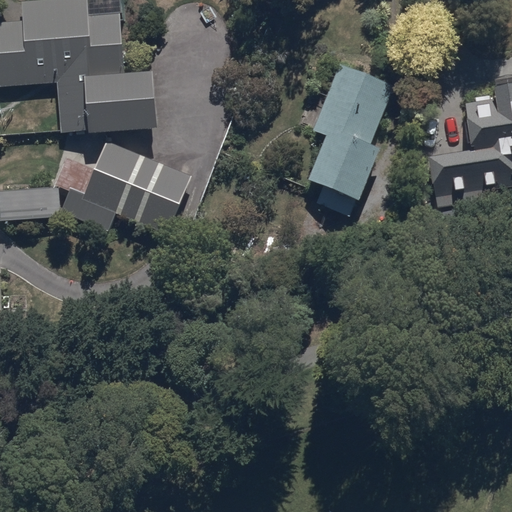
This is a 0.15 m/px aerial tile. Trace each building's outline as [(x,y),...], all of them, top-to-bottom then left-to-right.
[(0,86),(55,82),(60,134),(86,132),(87,136),(159,130),(154,70),(126,73),(119,0),(53,0),(20,3),(22,22),(0,23),(0,86)] [(370,144),(394,86),(339,63),(312,130),(327,136),(309,179),(322,185),(315,203),(348,217),(355,201),(360,203),(382,149),(370,144)] [(473,151),(428,157),(437,222),(482,216),(479,190),(511,185),(511,155),(511,154),(511,86),(496,88),(497,97),(466,101),(473,151)] [(192,175),(108,141),(97,169),(68,158),(57,185),(71,191),(63,212),(111,231),(117,215),(168,235),(192,175)] [(0,219),(59,216),(58,187),(0,190),(0,219)]
